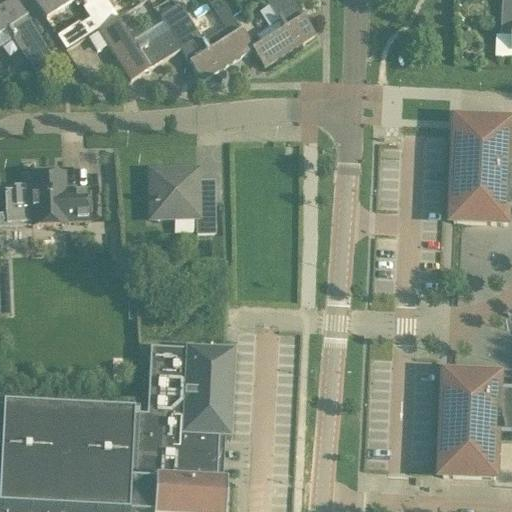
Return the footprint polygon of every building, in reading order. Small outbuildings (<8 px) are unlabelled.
[(37,0),(33,3),(45,22),(73,4),(76,10),(80,7),(90,22),(79,28),(87,40),(97,34),(116,22),(102,0),(37,0)] [(260,46),(250,52),(262,71),(314,39),(289,0),(262,0),(278,25),(256,38),(260,46)] [(511,0),(502,0),(501,39),(511,39),(511,51),(511,54),(511,0)] [(14,1),(0,9),(0,36),(7,32),(27,65),(34,75),(53,63),(14,1)] [(218,1),(208,8),(220,27),(231,21),(218,1)] [(179,7),(159,19),(168,33),(180,53),(200,84),(250,52),(238,33),(212,49),(208,44),(203,47),(179,7)] [(116,22),(97,34),(129,85),(180,53),(168,33),(136,53),(116,22)] [(78,26),(57,39),(66,53),(87,40),(79,28),(78,26)] [(447,380),(442,480),(495,482),(497,441),(511,441),(511,169),(509,170),(511,128),(458,126),(453,226),(506,228),(507,216),(511,216),(511,394),(499,394),(500,382),(447,380)] [(196,174),(148,175),(149,192),(155,192),(155,204),(149,204),(149,223),(196,222),(196,238),(213,237),(213,205),(197,205),(196,174)] [(250,217),(250,231),(285,231),(285,176),(251,175),(250,189),(234,189),(234,217),(250,217)] [(12,193),(3,193),(4,227),(31,226),(31,230),(64,229),(64,226),(88,225),(87,194),(63,195),(62,177),(28,179),(29,193),(25,193),(25,189),(12,190),(12,193)] [(87,188),(87,194),(88,225),(89,236),(111,235),(109,187),(87,188)] [(0,410),(0,511),(224,511),(226,486),(216,485),(218,441),(230,442),(234,353),(184,350),(184,353),(149,351),(146,418),(0,410)]
